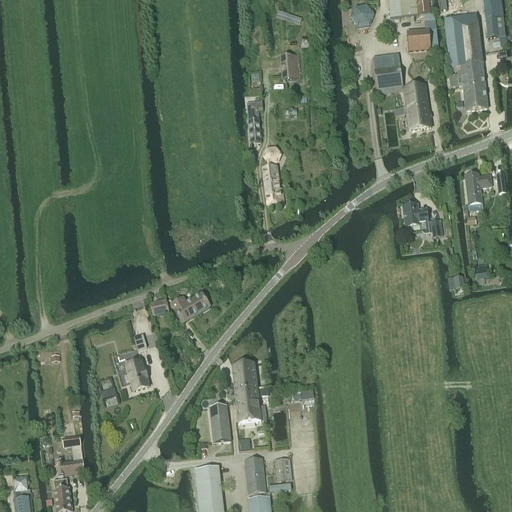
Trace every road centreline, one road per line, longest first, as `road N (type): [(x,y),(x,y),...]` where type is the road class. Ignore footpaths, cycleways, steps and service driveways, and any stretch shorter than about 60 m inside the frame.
road 1 (tertiary): [(99,511),(209,358),(302,251)]
road 2 (track): [(122,0),(139,228),(169,285)]
road 3 (track): [(0,351),(269,247)]
road 4 (tertiary): [(302,251),(377,187),(511,134)]
